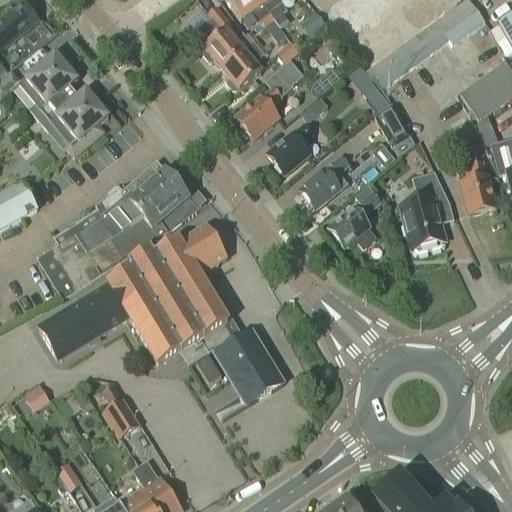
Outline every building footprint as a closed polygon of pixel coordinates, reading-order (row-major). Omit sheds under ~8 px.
[(255,0),(227,0),(224,3),(240,25),(252,17),(258,25),(259,25),(264,32),(274,25),(269,18),(263,9),(255,0)] [(255,0),(263,9),(269,18),(274,25),(279,32),(286,27),(281,19),(286,15),(275,0),(255,0)] [(467,4),(367,75),(380,93),(447,45),(450,49),(483,26),(467,4)] [(0,56),(6,52),(5,52),(13,45),(13,46),(38,25),(22,6),(0,24),(0,56)] [(209,25),(193,38),(205,52),(203,54),(205,55),(202,57),(202,61),(207,67),(210,67),(213,65),(221,75),(243,56),(249,51),(256,45),(252,40),(250,38),(245,41),(244,39),(235,47),(225,36),(231,31),(219,17),(216,13),(208,20),(206,22),(209,25)] [(511,21),(497,30),(511,54),(511,21)] [(274,25),(264,32),(276,46),(285,39),(279,32),(274,25)] [(249,51),(221,75),(229,84),(227,86),(226,90),(232,96),(235,96),(237,94),(239,96),(260,78),(252,68),(265,57),(256,45),(249,51)] [(288,65),(299,56),(291,46),(276,58),(284,69),(285,68),(286,68),(288,65)] [(56,55),(23,83),(40,104),(28,114),(62,155),(65,153),(73,163),(103,138),(97,130),(108,121),(84,94),(75,102),(67,92),(77,85),(69,76),(72,74),(71,69),(61,56),(56,55)] [(259,101),(235,122),(253,144),(277,123),(269,113),(281,102),(279,101),(291,91),(290,90),(301,80),(288,65),(286,68),(285,68),(284,69),(265,86),(271,93),(260,102),(259,101)] [(511,75),(506,67),(460,99),(478,125),(511,102),(511,75)] [(331,72),(308,91),(318,103),(340,84),(331,72)] [(11,75),(0,84),(0,98),(3,102),(21,86),(11,75)] [(370,86),(360,96),(366,103),(378,118),(390,111),(386,104),(370,86)] [(286,99),(279,106),(291,119),(298,112),(286,99)] [(319,103),(300,119),(308,128),(327,112),(319,103)] [(392,109),(390,111),(378,118),(373,120),(391,154),(392,154),(398,163),(414,150),(392,109)] [(291,139),(266,159),(283,180),(308,160),(300,150),(312,140),(303,129),(291,139)] [(511,144),(490,150),(498,180),(506,178),(511,200),(511,144)] [(340,159),(328,169),(336,179),(337,177),(348,169),(340,159)] [(56,250),(35,264),(61,305),(90,287),(168,237),(197,215),(195,214),(187,204),(156,166),(120,196),(117,192),(94,212),(96,215),(52,243),(56,250)] [(472,184),(459,188),(467,220),(495,213),(486,181),(485,181),(481,167),(468,170),(472,184)] [(323,173),(298,194),(315,215),(340,194),(347,189),(337,177),(336,179),(328,169),(323,173)] [(85,190),(78,172),(38,188),(44,205),(85,190)] [(417,206),(398,211),(410,255),(413,254),(417,258),(439,252),(441,247),(445,246),(438,221),(451,218),(449,209),(433,177),(411,183),(417,206)] [(20,186),(0,197),(0,234),(36,214),(20,186)] [(352,213),(327,233),(343,253),(354,244),(362,253),(375,242),(367,233),(369,232),(360,222),(380,206),(368,191),(354,202),(359,207),(352,213)] [(388,213),(379,215),(383,229),(392,227),(388,213)] [(85,304),(37,333),(57,365),(105,336),(128,323),(157,371),(179,358),(187,371),(211,356),(245,411),(283,388),(282,386),(282,387),(251,337),(236,346),(226,329),(227,329),(198,281),(226,263),(205,231),(177,248),(175,246),(106,289),(107,291),(85,304)] [(207,361),(195,369),(208,389),(221,381),(207,361)] [(112,391),(101,398),(110,413),(122,405),(112,391)] [(72,398),(56,409),(77,440),(81,437),(69,420),(81,411),(75,403),(72,398)] [(110,413),(101,419),(118,445),(139,432),(122,405),(110,413)] [(6,407),(0,410),(0,418),(2,422),(13,416),(6,407)] [(116,505),(118,509),(120,511),(177,511),(159,484),(158,485),(146,467),(132,476),(143,491),(130,500),(128,496),(116,504),(116,505)] [(55,476),(69,497),(81,489),(67,468),(55,476)] [(397,485),(374,505),(381,511),(444,511),(445,511),(442,508),(437,511),(414,511),(418,509),(397,485)]
